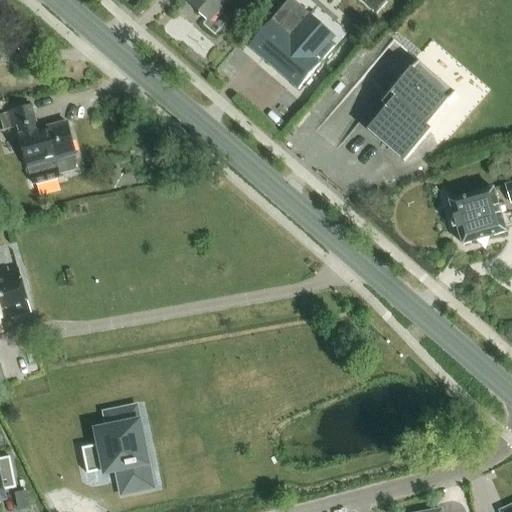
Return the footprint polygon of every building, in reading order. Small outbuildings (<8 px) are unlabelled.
[(210,24),(231,0),(192,0),(188,5),(210,24)] [(384,0),(371,0),(367,5),(378,15),(388,3),(384,0)] [(322,64),(336,46),(287,5),(251,49),(299,90),(322,64)] [(387,109),(368,132),(405,163),(432,131),(428,127),(456,94),(419,63),(383,105),(387,109)] [(32,107),(1,116),(5,132),(19,128),(34,185),(61,178),(57,161),(70,158),(77,156),(68,123),(38,131),(32,107)] [(114,190),(138,184),(136,174),(122,177),(120,169),(110,172),(114,190)] [(464,246),(507,233),(494,190),(451,203),(464,246)] [(12,269),(0,272),(0,335),(6,334),(2,320),(12,318),(32,313),(21,273),(14,275),(12,269)] [(78,446),(75,447),(81,473),(101,468),(106,493),(132,487),(123,439),(126,438),(123,425),(119,425),(116,412),(90,418),(93,431),(81,433),(82,437),(76,438),(78,446)] [(35,429),(47,460),(68,452),(57,421),(35,429)] [(0,511),(0,492),(17,489),(10,458),(4,459),(0,460),(0,511)]
